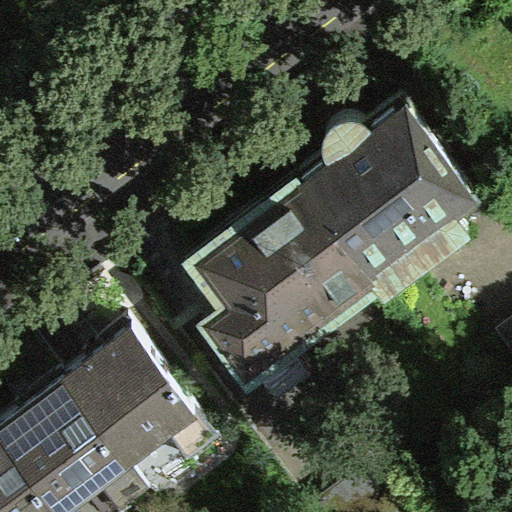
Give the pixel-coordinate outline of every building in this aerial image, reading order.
[(325,134),(327,142),(315,150),(297,164),(305,175),(368,260),(383,281),(419,255),(407,239),(476,188),(401,87),(366,113),(359,108),(353,107),(346,107),(340,109),(337,111),(332,114),(327,121),(325,127),(325,134)] [(345,295),(336,283),(368,260),(305,175),(272,199),(264,189),(240,206),(225,217),(233,228),(196,256),(222,289),(202,304),(247,367),(345,295)] [(125,447),(164,417),(187,449),(217,426),(128,307),(97,330),(83,341),(86,345),(62,362),(125,447)] [(15,391),(18,395),(5,405),(0,408),(0,420),(57,497),(97,467),(120,497),(147,476),(125,447),(62,362),(59,358),(15,391)] [(67,511),(57,497),(0,420),(0,511),(67,511)] [(380,446),(309,499),(318,511),(385,511),(412,490),(380,446)]
